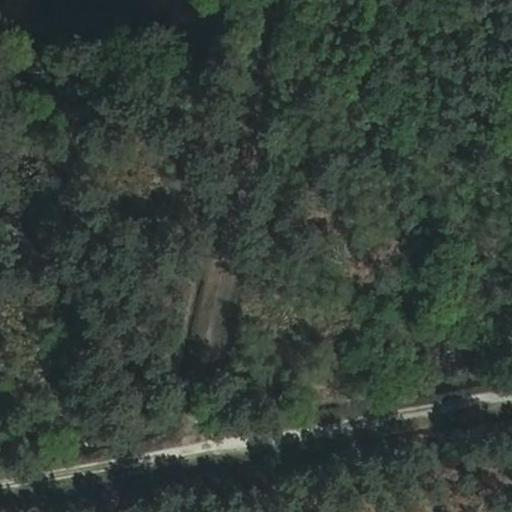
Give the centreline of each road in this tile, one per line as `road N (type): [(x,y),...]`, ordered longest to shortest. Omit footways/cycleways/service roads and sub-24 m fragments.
road 1 (track): [(511,398),(0,485)]
road 2 (track): [(191,452),(284,0)]
